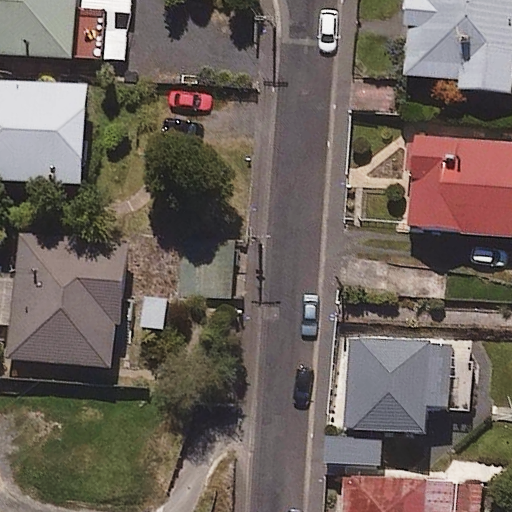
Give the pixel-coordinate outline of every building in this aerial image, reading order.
[(131,0),(0,0),(0,53),(127,63),(131,0)] [(511,0),(408,0),(401,79),(454,84),(453,93),(510,99),(511,74),(511,0)] [(96,82),(0,76),(0,179),(90,184),(96,82)] [(511,139),(412,131),(404,227),(511,235),(511,139)] [(135,241),(23,233),(20,277),(0,275),(0,324),(14,326),(11,359),(118,367),(121,324),(128,324),(135,241)] [(236,295),(235,240),(184,241),(186,296),(236,295)] [(427,349),(427,345),(349,340),(343,427),(424,432),(425,408),(443,410),(447,350),(427,349)] [(380,468),(381,440),(326,437),(325,465),(380,468)] [(478,511),(480,486),(341,479),(338,511),(478,511)]
